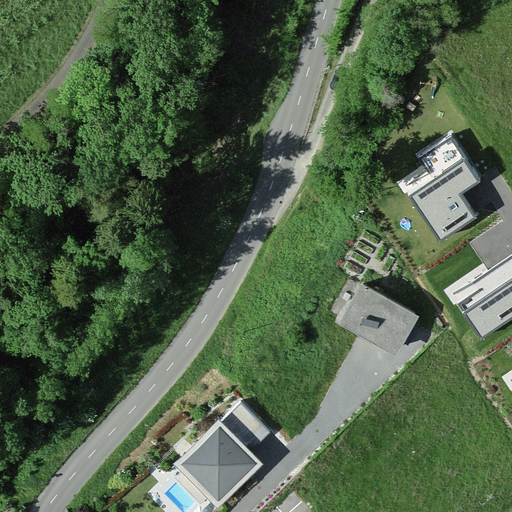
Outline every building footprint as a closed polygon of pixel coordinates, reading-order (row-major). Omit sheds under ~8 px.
[(452,133),(420,154),(427,165),(402,182),(440,241),(475,219),(460,195),(483,181),(452,133)] [(511,257),(453,296),(480,338),(511,317),(511,257)] [(363,278),(341,317),(396,348),(418,309),(363,278)] [(241,403),(223,421),(251,450),(269,432),(241,403)] [(220,417),(176,459),(218,503),(262,461),(251,450),(223,421),(220,417)]
